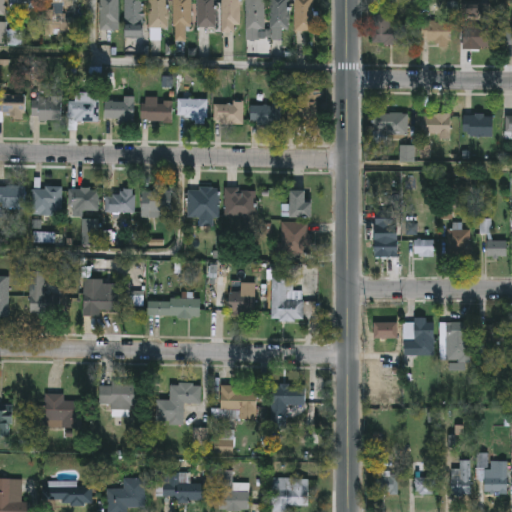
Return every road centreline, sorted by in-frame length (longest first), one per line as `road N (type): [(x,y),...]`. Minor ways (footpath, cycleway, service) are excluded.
road 1 (tertiary): [(348,0),(348,511)]
road 2 (residential): [(348,160),(0,153)]
road 3 (residential): [(347,356),(0,347)]
road 4 (residential): [(348,293),(511,291)]
road 5 (residential): [(511,79),(348,79)]
